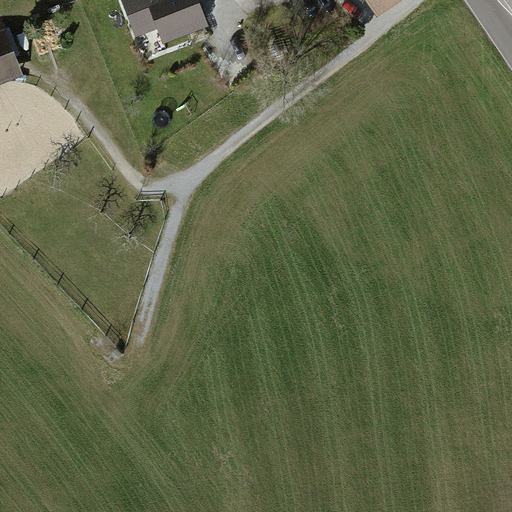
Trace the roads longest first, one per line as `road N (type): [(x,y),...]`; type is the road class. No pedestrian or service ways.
road 1 (track): [(368,36),(189,183),(129,357)]
road 2 (track): [(189,183),(141,189),(32,67)]
